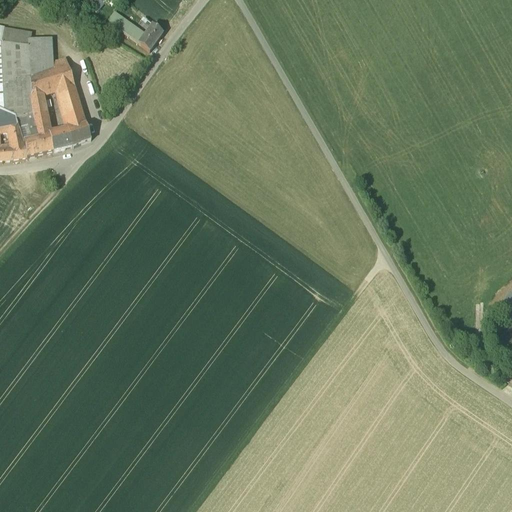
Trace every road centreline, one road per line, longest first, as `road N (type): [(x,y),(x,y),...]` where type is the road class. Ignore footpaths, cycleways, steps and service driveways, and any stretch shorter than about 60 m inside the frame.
road 1 (unclassified): [(236,0),(441,346),(511,408)]
road 2 (track): [(390,262),(196,511)]
road 3 (residential): [(202,0),(91,155),(0,171)]
road 4 (track): [(91,155),(0,265)]
